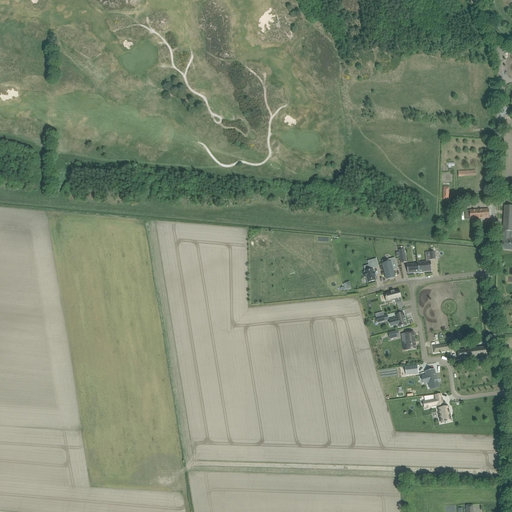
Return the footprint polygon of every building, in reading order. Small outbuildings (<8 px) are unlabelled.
[(511,206),(505,206),(503,231),(504,231),(504,239),(503,239),(502,249),(511,249),(511,239),(509,239),(509,231),(511,231),(511,206)] [(489,209),(477,210),(478,219),(490,218),(489,209)] [(478,219),(477,210),(464,212),(465,219),(470,219),(470,220),(478,219)] [(369,265),(364,266),(365,271),(365,273),(364,273),(365,278),(367,277),(368,282),(376,280),(375,276),(374,272),(373,269),(372,269),(372,268),(378,267),(376,259),(368,261),(369,265)] [(390,260),(391,262),(382,264),(386,280),(395,277),(393,270),(398,269),(395,259),(390,260)] [(418,263),(419,273),(431,271),(432,271),(430,261),(418,263)] [(419,273),(418,263),(407,265),(407,264),(408,274),(408,273),(419,272),(419,273)] [(399,290),(394,291),(391,292),(384,294),(385,294),(386,296),(386,297),(386,298),(387,298),(387,301),(386,301),(392,300),(392,301),(396,300),(397,303),(402,302),(401,297),(400,297),(399,291),(399,290)] [(403,314),(396,315),(397,319),(393,320),(395,325),(399,324),(399,327),(401,326),(402,327),(403,326),(403,327),(406,326),(405,325),(406,325),(406,323),(406,322),(405,318),(404,318),(403,314)] [(387,315),(376,318),(377,323),(388,320),(387,315)] [(398,331),(388,333),(390,339),(399,336),(398,331)] [(414,332),(405,333),(406,339),(403,340),(404,345),(407,345),(407,350),(416,349),(414,332)] [(449,344),(433,346),(434,353),(440,352),(440,351),(443,351),(443,352),(450,351),(449,344)] [(481,347),(457,350),(459,359),(482,356),(487,355),(491,355),(490,346),(486,347),(481,347)] [(417,365),(405,367),(406,375),(418,373),(417,365)] [(430,389),(439,387),(435,369),(426,371),(427,375),(426,375),(428,382),(430,389)] [(441,423),(451,421),(449,407),(442,408),(442,405),(443,405),(443,402),(443,398),(442,399),(442,398),(435,399),(428,401),(430,407),(437,406),(438,406),(439,409),(438,409),(441,423)]
